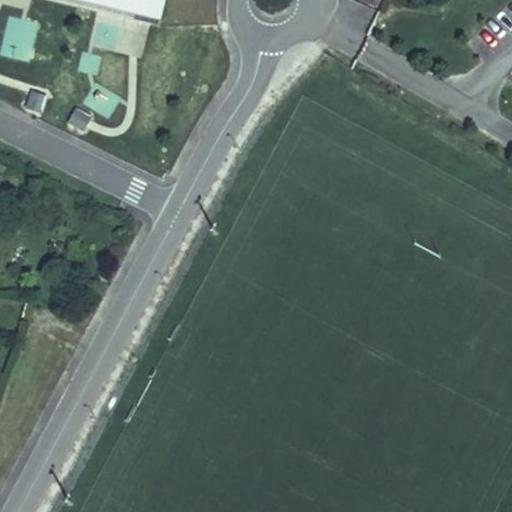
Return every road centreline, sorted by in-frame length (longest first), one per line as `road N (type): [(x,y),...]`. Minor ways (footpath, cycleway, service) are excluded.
road 1 (residential): [(16,511),(178,205)]
road 2 (unknown): [(307,14),(408,69),(452,83),(511,47)]
road 3 (residential): [(0,116),(178,205)]
road 4 (residential): [(178,205),(254,71),(264,38)]
